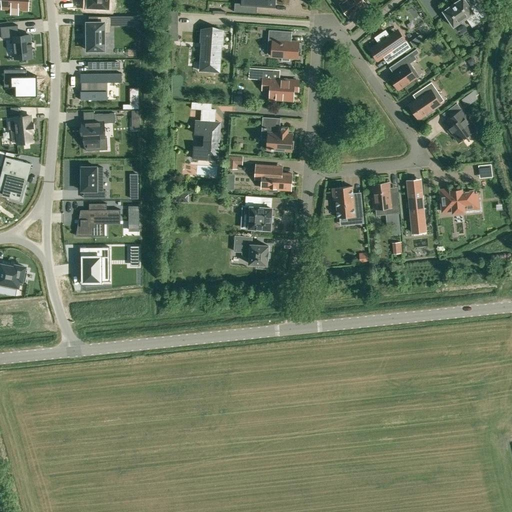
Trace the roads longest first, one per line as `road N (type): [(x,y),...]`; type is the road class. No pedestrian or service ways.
road 1 (residential): [(350,45),(416,153),(404,166),(310,173)]
road 2 (unclassified): [(71,351),(300,330)]
road 3 (unclassified): [(300,330),(511,308)]
road 4 (residential): [(43,206),(55,58),(51,0)]
road 5 (residential): [(310,173),(317,49),(332,37),(350,45)]
road 6 (residential): [(300,330),(310,173)]
